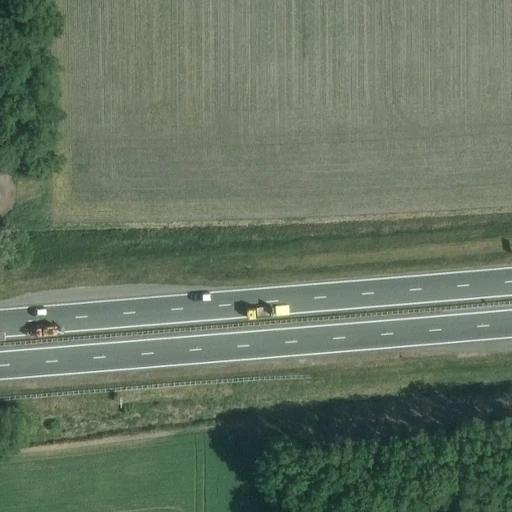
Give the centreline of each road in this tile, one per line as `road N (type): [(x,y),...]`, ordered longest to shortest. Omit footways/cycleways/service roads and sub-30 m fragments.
road 1 (trunk): [(0,366),(511,323)]
road 2 (trunk): [(511,282),(0,324)]
